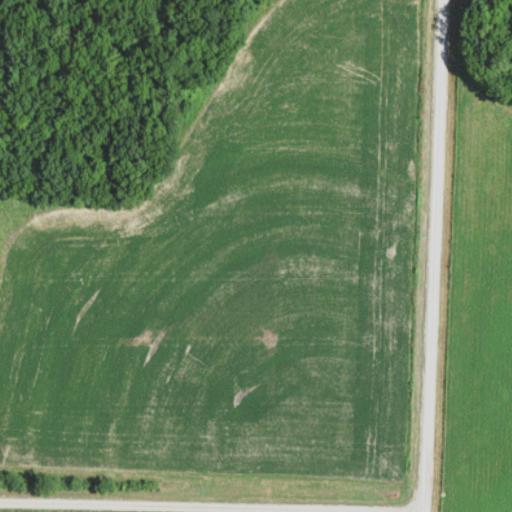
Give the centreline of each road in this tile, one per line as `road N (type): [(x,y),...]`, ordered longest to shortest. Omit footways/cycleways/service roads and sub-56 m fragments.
road 1 (residential): [(444,0),(421,511)]
road 2 (residential): [(0,499),(421,511)]
